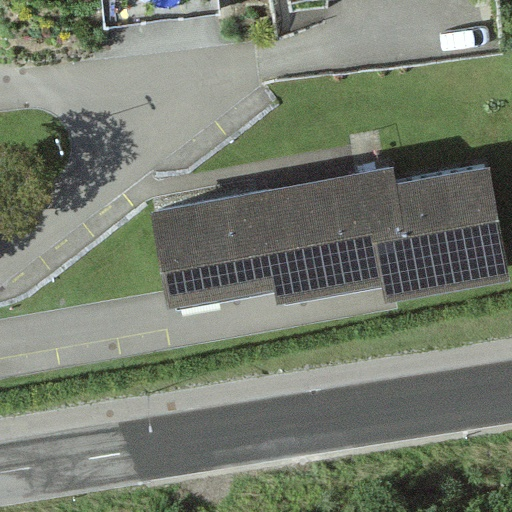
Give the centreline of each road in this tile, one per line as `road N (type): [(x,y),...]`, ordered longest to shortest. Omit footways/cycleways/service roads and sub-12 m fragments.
road 1 (residential): [(0,98),(239,72),(0,266)]
road 2 (tertiary): [(0,477),(511,392)]
